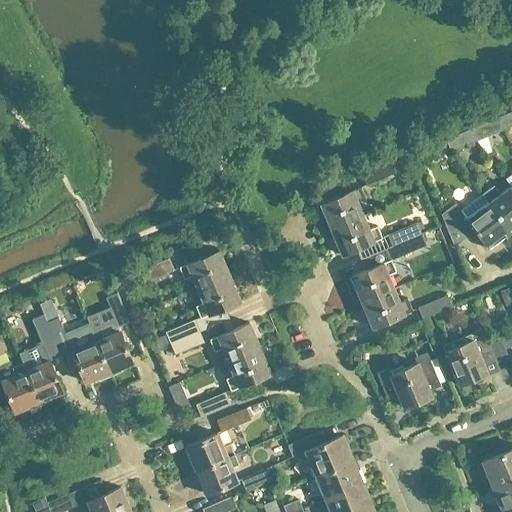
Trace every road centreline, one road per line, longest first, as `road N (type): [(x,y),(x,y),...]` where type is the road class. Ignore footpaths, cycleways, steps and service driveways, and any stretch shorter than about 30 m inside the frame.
road 1 (residential): [(398,459),(369,387),(331,353),(302,286)]
road 2 (residential): [(302,286),(266,293),(250,253),(255,245),(301,231),(319,272),(313,281)]
road 3 (residential): [(90,408),(153,382),(171,424),(125,443)]
road 4 (residential): [(398,459),(511,411)]
